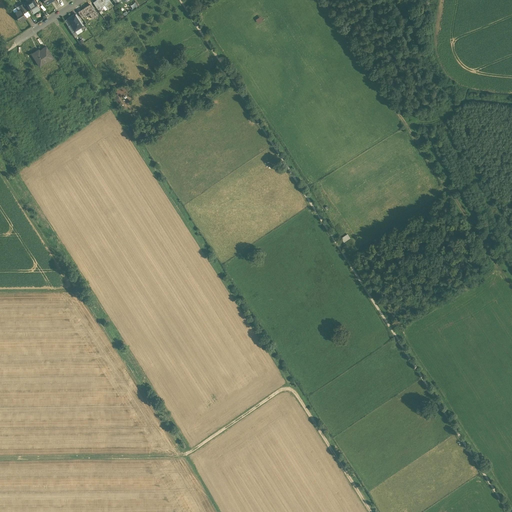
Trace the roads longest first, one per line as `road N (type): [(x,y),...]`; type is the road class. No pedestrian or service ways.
road 1 (track): [(508,511),(181,0)]
road 2 (track): [(371,511),(287,388),(184,455),(0,458)]
road 3 (track): [(287,388),(53,18)]
road 4 (track): [(184,455),(77,291)]
road 5 (track): [(511,286),(405,126)]
road 6 (track): [(323,0),(405,126)]
road 7 (track): [(0,168),(77,291)]
